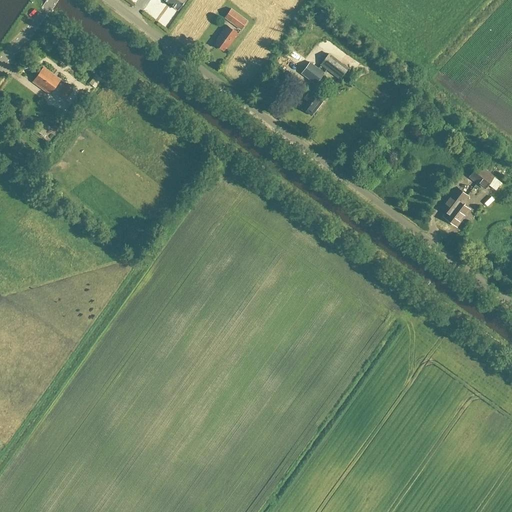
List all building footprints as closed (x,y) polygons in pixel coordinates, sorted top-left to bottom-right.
[(164,0),(178,10),(186,0),(164,0)] [(241,30),(248,20),(232,8),(225,18),(241,30)] [(227,48),(238,34),(227,25),(216,39),(218,41),(216,45),(223,50),(225,47),(227,48)] [(349,69),(330,54),(322,64),(341,79),(349,69)] [(316,84),(325,73),(311,62),(302,73),(316,84)] [(51,94),(61,80),(44,67),(34,82),(51,94)] [(284,76),(289,79),(293,74),(288,70),(284,76)] [(60,94),(67,100),(75,90),(67,84),(60,94)] [(312,116),(324,100),(311,91),(299,106),(312,116)] [(30,129),(44,138),(49,131),(35,121),(30,129)] [(478,182),(486,172),(478,166),(470,177),(478,182)] [(493,177),(486,172),(478,182),(485,188),(493,177)] [(496,190),(503,183),(495,176),(489,184),(496,190)] [(461,204),(467,196),(456,188),(441,208),(448,212),(447,209),(451,209),(453,206),(456,208),(460,203),(461,204)] [(448,212),(444,217),(446,218),(446,220),(450,223),(452,223),(456,226),(469,210),(461,204),(460,203),(456,208),(453,206),(451,209),(447,209),(448,212)]
